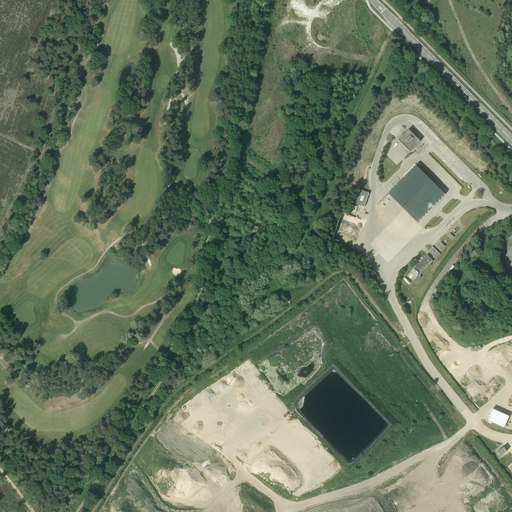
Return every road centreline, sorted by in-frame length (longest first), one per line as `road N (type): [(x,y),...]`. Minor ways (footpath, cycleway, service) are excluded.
road 1 (track): [(409,332),(399,333),(349,274),(331,275),(177,389),(92,511)]
road 2 (track): [(428,0),(387,39),(353,115),(331,122),(301,190),(233,145)]
road 3 (track): [(215,197),(183,342),(125,437)]
road 4 (track): [(0,228),(39,152),(91,0)]
road 5 (track): [(471,420),(440,449),(291,511)]
road 6 (track): [(263,0),(215,197)]
road 7 (tertiary): [(511,140),(371,0)]
road 8 (unknown): [(410,166),(425,160),(451,186),(415,231),(429,234)]
